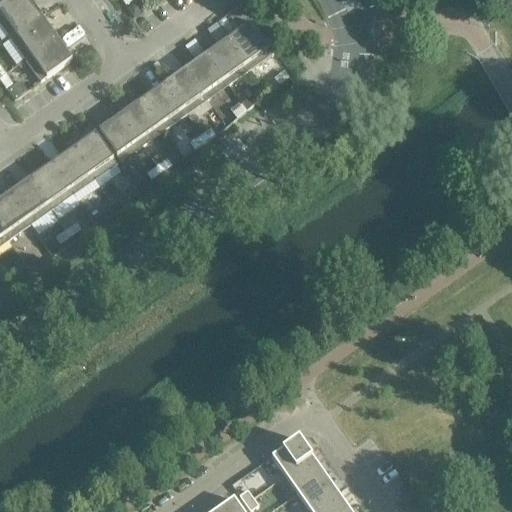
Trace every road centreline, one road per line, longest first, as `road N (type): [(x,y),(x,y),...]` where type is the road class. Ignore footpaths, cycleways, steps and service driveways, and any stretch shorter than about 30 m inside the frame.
road 1 (residential): [(167,511),(317,411)]
road 2 (residential): [(8,155),(123,63)]
road 3 (residential): [(386,511),(317,411)]
